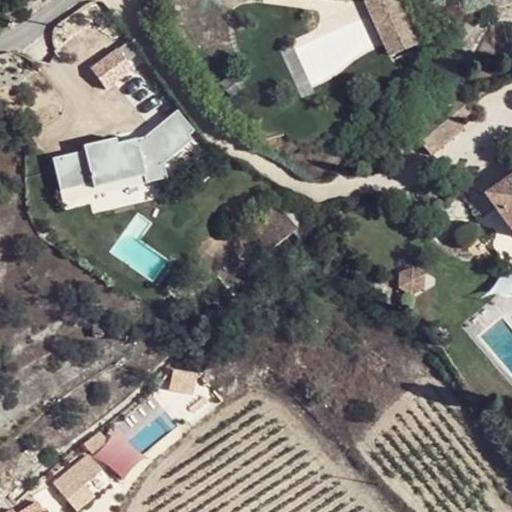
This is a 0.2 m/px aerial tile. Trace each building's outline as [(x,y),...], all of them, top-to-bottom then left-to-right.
[(278,0),(316,5),(316,8),(344,12),(345,0),(278,0)] [(366,0),(385,54),(414,44),(398,0),(366,0)] [(117,51),(90,70),(105,91),(133,72),(117,51)] [(446,98),(407,136),(431,159),(462,127),(456,123),(466,112),(446,98)] [(179,114),(172,120),(179,129),(187,123),(179,114)] [(150,128),(138,138),(127,147),(147,172),(188,140),(179,129),(172,120),(168,115),(150,128)] [(134,132),(138,138),(150,128),(145,123),(134,132)] [(511,175),(485,196),(511,233),(511,175)] [(301,244),(315,226),(290,197),(286,202),(293,211),(285,217),(276,206),(249,226),(268,252),(294,234),(301,244)] [(414,270),(403,278),(411,291),(425,291),(426,277),(414,270)] [(65,498),(100,471),(85,452),(50,480),(65,498)]
